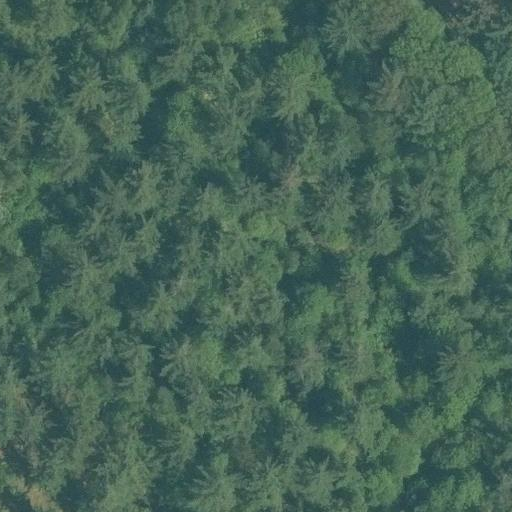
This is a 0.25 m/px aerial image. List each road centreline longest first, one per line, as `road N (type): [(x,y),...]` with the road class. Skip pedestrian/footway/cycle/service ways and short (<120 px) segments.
road 1 (track): [(511,274),(295,0)]
road 2 (track): [(395,511),(511,361)]
